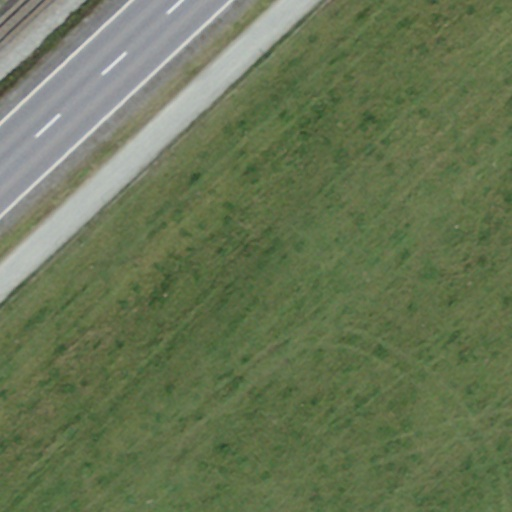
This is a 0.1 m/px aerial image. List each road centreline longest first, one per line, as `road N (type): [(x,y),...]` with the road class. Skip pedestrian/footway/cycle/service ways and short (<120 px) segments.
road 1 (track): [(311,0),(0,290)]
road 2 (primary): [(183,0),(0,172)]
